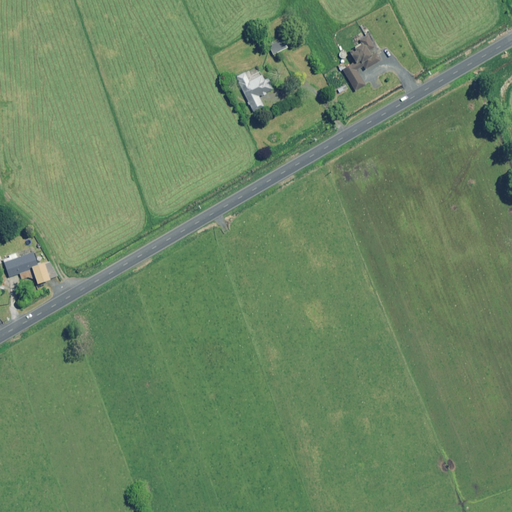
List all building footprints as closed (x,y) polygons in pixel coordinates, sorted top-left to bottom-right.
[(374,48),(367,36),(359,40),(362,44),(354,49),(354,50),(350,52),(356,63),(360,61),(365,70),(380,61),(376,53),(371,55),(369,51),(374,48)] [(288,48),(283,38),(268,46),(273,55),(288,48)] [(341,59),(342,59),(343,59),(344,59),(345,58),(346,57),(346,56),(346,55),(346,54),(346,53),(345,52),(344,51),(343,51),(342,51),(341,51),(340,52),(339,53),(338,54),(338,55),(338,56),(339,57),(339,58),(340,58),(341,59)] [(365,85),(353,64),(342,70),(355,91),(365,85)] [(258,96),(260,95),(261,97),(267,94),(266,93),(272,89),(267,78),(264,79),(262,75),(249,81),(244,71),(235,76),(251,110),(262,105),(258,96)] [(328,74),(324,76),(330,87),(334,85),(328,74)] [(3,260),(4,263),(9,278),(19,274),(21,280),(34,276),(37,284),(56,278),(51,262),(44,264),(43,260),(37,262),(34,253),(19,258),(17,252),(8,255),(9,258),(3,260)]
